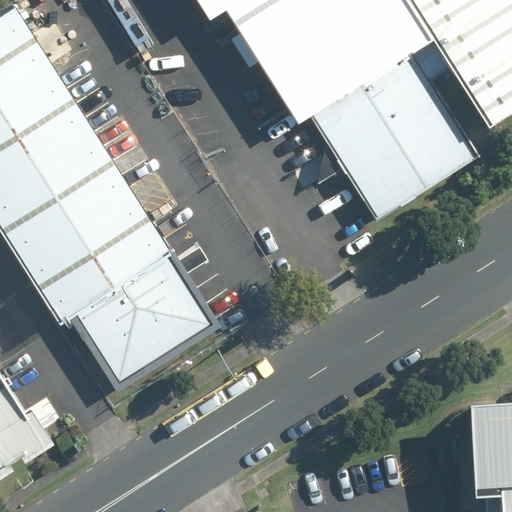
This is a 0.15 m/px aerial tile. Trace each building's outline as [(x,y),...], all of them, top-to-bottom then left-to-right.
[(472,148),(378,0),(172,0),(255,129),(277,115),(348,226),(472,148)] [(511,93),(511,0),(378,0),(459,127),(511,93)] [(0,1),(0,288),(24,326),(56,306),(110,392),(209,330),(0,1)] [(511,511),(511,375),(470,378),(473,469),(489,470),(489,511),(511,511)] [(0,424),(0,443),(9,438),(0,424)]
